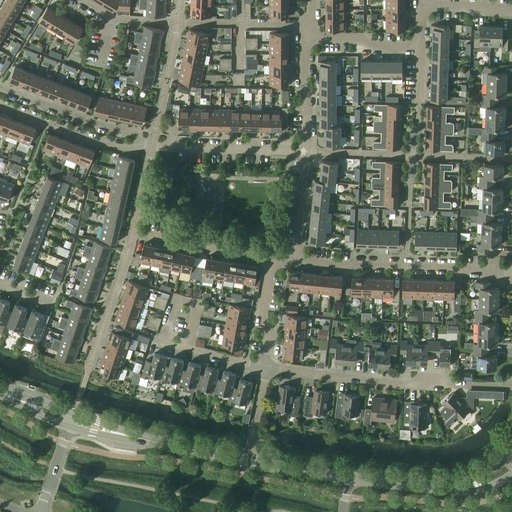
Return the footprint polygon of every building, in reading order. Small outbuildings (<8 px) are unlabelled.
[(17,14),(23,4),(16,0),(6,0),(3,5),(17,14)] [(105,0),(103,4),(113,10),(114,9),(117,11),(117,15),(117,14),(130,15),(130,0),(105,0)] [(345,9),(345,0),(326,0),(326,9),(345,9)] [(405,9),(405,0),(385,0),(386,9),(405,9)] [(165,17),(165,5),(139,3),(139,9),(147,9),(146,16),(165,17)] [(212,16),(213,6),(191,4),(191,15),(212,16)] [(0,14),(12,22),(17,14),(3,5),(0,10),(0,14)] [(289,16),(288,6),(269,6),(269,16),(289,16)] [(48,26),(56,12),(47,7),(39,21),(48,26)] [(345,19),(345,9),(326,9),(326,19),(345,19)] [(405,19),(405,9),(386,9),(386,19),(405,19)] [(56,31),(65,17),(56,12),(48,26),(56,31)] [(0,26),(7,31),(12,22),(0,14),(0,26)] [(66,37),(74,23),(65,17),(56,31),(66,37)] [(345,30),(345,19),(326,19),(326,30),(345,30)] [(405,30),(405,19),(386,19),(386,30),(405,30)] [(75,42),(83,28),(74,23),(66,37),(75,42)] [(433,37),(449,38),(450,26),(431,25),(431,33),(433,33),(433,37)] [(145,26),(143,33),(136,31),(135,36),(160,42),(163,30),(145,26)] [(491,46),(491,26),(480,26),(480,38),(474,37),(474,50),(479,50),(491,50),(491,46)] [(503,26),(491,26),(491,46),(502,46),(502,50),(508,51),(508,39),(502,38),(503,26)] [(189,30),(187,40),(208,44),(210,34),(189,30)] [(289,33),(283,33),(269,33),(269,44),(289,44),(289,33)] [(158,53),(160,42),(135,36),(134,42),(141,43),(140,49),(158,53)] [(449,48),(449,38),(433,37),(432,48),(449,48)] [(206,54),(208,44),(187,40),(185,50),(206,54)] [(289,54),(289,44),(269,44),(269,54),(289,54)] [(448,59),(449,48),(432,48),(432,58),(448,59)] [(156,64),(158,53),(140,49),(139,55),(131,53),(130,59),(156,64)] [(204,64),(206,54),(185,50),(183,60),(204,64)] [(256,54),(246,54),(246,59),(246,64),(258,64),(258,58),(256,58),(256,54)] [(289,64),(289,54),(269,54),(269,64),(289,64)] [(448,69),(448,59),(432,58),(432,69),(448,69)] [(154,75),(156,64),(130,59),(129,64),(137,66),(135,72),(154,75)] [(202,74),(204,64),(183,60),(181,70),(202,74)] [(336,73),(336,61),(318,61),(318,69),(320,69),(320,73),(336,73)] [(372,77),(372,61),(361,61),(361,77),(372,77)] [(382,77),(382,61),(372,61),(372,77),(382,77)] [(393,77),(393,61),(382,61),(382,77),(393,77)] [(402,61),(393,61),(393,77),(402,77),(402,61)] [(289,74),(289,64),(269,64),(269,74),(289,74)] [(18,85),(23,70),(15,66),(9,81),(18,85)] [(496,67),(484,66),(483,73),(482,73),(482,83),(487,84),(506,84),(507,73),(496,73),(496,67)] [(448,80),(448,69),(432,69),(431,80),(448,80)] [(28,89),(34,74),(23,70),(18,85),(28,89)] [(200,85),(202,74),(181,70),(179,81),(200,85)] [(151,87),(154,75),(135,72),(134,77),(127,76),(126,82),(151,87)] [(336,84),(336,73),(320,73),(320,84),(336,84)] [(38,92),(44,77),(34,74),(28,89),(38,92)] [(289,85),(289,74),(269,74),(269,85),(289,85)] [(48,96),(54,81),(44,77),(38,92),(48,96)] [(447,91),(448,80),(431,80),(431,91),(447,91)] [(57,100),(63,85),(54,81),(48,96),(57,100)] [(336,94),(336,84),(320,84),(320,94),(336,94)] [(506,95),(506,84),(487,84),(487,94),(483,94),(482,100),(495,101),(495,95),(506,95)] [(68,104),(73,89),(63,85),(57,100),(68,104)] [(78,108),(84,93),(73,89),(68,104),(78,108)] [(447,96),(447,91),(431,91),(431,100),(447,101),(447,103),(465,104),(466,97),(461,97),(447,96)] [(92,96),(84,93),(78,108),(86,111),(92,96)] [(336,105),(336,94),(320,94),(320,105),(336,105)] [(108,116),(111,99),(99,96),(95,113),(108,116)] [(119,118),(123,102),(111,99),(108,116),(119,118)] [(495,107),(495,101),(482,100),(482,107),(486,107),(486,118),(505,118),(506,107),(495,107)] [(131,121),(135,104),(123,102),(119,118),(131,121)] [(147,107),(135,104),(131,121),(143,124),(147,107)] [(189,128),(190,109),(179,109),(180,105),(174,104),(171,116),(179,117),(179,128),(189,128)] [(401,116),(401,105),(374,104),(374,109),(375,111),(382,111),(382,115),(401,116)] [(336,116),(336,105),(320,105),(320,116),(336,116)] [(454,112),(455,107),(427,106),(427,117),(446,118),(446,113),(453,113),(454,112)] [(282,111),(272,111),(271,130),(282,130),(282,120),(288,120),(289,107),(282,107),(282,111)] [(200,128),(200,109),(190,109),(189,128),(200,128)] [(210,128),(210,109),(200,109),(200,128),(210,128)] [(220,129),(221,110),(210,109),(210,128),(220,129)] [(230,129),(231,110),(221,110),(220,129),(230,129)] [(240,129),(241,110),(231,110),(230,129),(240,129)] [(251,129),(251,110),(241,110),(240,129),(251,129)] [(261,130),(261,111),(251,110),(251,129),(261,130)] [(271,130),(272,111),(261,111),(261,130),(271,130)] [(0,133),(7,136),(13,120),(1,115),(0,117),(0,133)] [(401,127),(401,116),(382,115),(382,120),(375,120),(374,121),(373,126),(401,127)] [(336,126),(336,125),(336,116),(320,116),(320,126),(325,126),(336,126)] [(446,122),(446,118),(427,117),(427,128),(454,129),(454,124),(453,122),(446,122)] [(505,129),(505,118),(486,118),(485,128),(482,128),(481,134),(494,135),(494,129),(505,129)] [(19,140),(25,124),(13,120),(7,136),(19,140)] [(30,145),(36,129),(25,124),(19,140),(30,145)] [(341,125),(336,125),(336,126),(325,126),(325,136),(341,136),(341,125)] [(400,138),(401,127),(373,126),(373,131),(375,132),(381,132),(381,137),(400,138)] [(454,133),(454,129),(427,128),(426,139),(445,139),(446,135),(452,135),(454,133)] [(55,154),(61,138),(49,134),(43,150),(55,154)] [(494,141),(494,135),(481,134),(481,141),(485,141),(485,152),(504,153),(505,141),(494,141)] [(341,146),(341,136),(325,136),(325,146),(341,146)] [(400,149),(400,138),(381,137),(381,142),(374,141),(373,143),(373,148),(400,149)] [(66,158),(72,143),(61,138),(55,154),(66,158)] [(445,144),(445,139),(426,139),(426,150),(453,151),(453,145),(452,144),(445,144)] [(78,163),(84,147),(72,143),(66,158),(78,163)] [(89,167),(95,151),(84,147),(78,163),(89,167)] [(118,156),(115,169),(132,173),(135,160),(118,156)] [(338,162),(322,160),(321,170),(337,172),(338,162)] [(400,162),(372,161),(372,166),(374,168),(380,168),(380,173),(399,173),(400,162)] [(452,169),(453,164),(425,163),(425,174),(444,175),(444,170),(451,170),(452,169)] [(503,177),(504,166),(484,165),(484,176),(480,176),(480,182),(492,183),(492,177),(503,177)] [(129,185),(132,173),(115,169),(113,181),(129,185)] [(336,183),(337,172),(321,170),(320,180),(331,181),(331,182),(336,183)] [(399,184),(399,173),(380,173),(380,177),(373,177),(372,178),(372,183),(399,184)] [(444,179),(444,175),(425,174),(425,185),(452,186),(452,181),(451,180),(444,179)] [(59,193),(64,182),(48,176),(43,187),(59,193)] [(14,184),(3,180),(0,188),(0,197),(8,200),(14,184)] [(330,194),(331,182),(331,181),(320,180),(315,180),(314,192),(330,194)] [(127,196),(129,185),(113,181),(110,192),(127,196)] [(502,200),(503,189),(492,188),(492,183),(480,182),(479,199),(483,199),(502,200)] [(398,195),(399,184),(372,183),(371,188),(373,189),(379,190),(379,194),(398,195)] [(452,191),(452,186),(425,185),(424,196),(444,196),(444,192),(450,192),(452,191)] [(54,206),(59,193),(43,187),(39,200),(54,206)] [(124,208),(127,196),(110,192),(108,204),(124,208)] [(329,204),(330,194),(314,192),(313,202),(329,204)] [(398,206),(398,195),(379,194),(379,199),(372,198),(371,200),(371,205),(398,206)] [(443,201),(444,196),(424,196),(424,207),(451,208),(451,203),(450,201),(443,201)] [(502,211),(502,200),(483,199),(482,210),(479,210),(478,216),(491,217),(491,211),(502,211)] [(50,217),(54,206),(39,200),(34,211),(50,217)] [(327,215),(329,204),(313,202),(312,213),(327,215)] [(122,219),(124,208),(108,204),(105,215),(122,219)] [(45,229),(50,217),(34,211),(30,223),(45,229)] [(326,225),(327,215),(312,213),(310,223),(326,225)] [(119,231),(122,219),(105,215),(103,227),(119,231)] [(491,222),(491,217),(478,216),(478,223),(482,223),(482,233),(501,234),(502,223),(491,222)] [(41,239),(45,229),(30,223),(26,233),(41,239)] [(325,235),(326,225),(310,223),(309,233),(325,235)] [(117,243),(119,231),(103,227),(100,239),(117,243)] [(367,246),(368,230),(357,229),(357,245),(367,246)] [(378,246),(378,230),(368,230),(367,246),(378,246)] [(390,247),(390,230),(378,230),(378,246),(390,247)] [(399,247),(399,231),(390,230),(390,247),(399,247)] [(426,248),(427,232),(415,231),(415,247),(426,248)] [(436,248),(436,232),(427,232),(426,248),(436,248)] [(447,248),(447,232),(436,232),(436,248),(447,248)] [(456,249),(457,233),(447,232),(447,248),(456,249)] [(37,251),(41,239),(26,233),(21,245),(37,251)] [(325,243),(325,235),(309,233),(309,242),(325,243)] [(501,245),(501,234),(482,233),(481,244),(477,244),(477,250),(490,251),(490,245),(501,245)] [(112,247),(95,241),(93,247),(86,244),(84,250),(109,258),(112,247)] [(150,265),(154,246),(144,244),(142,254),(136,253),(133,265),(139,266),(140,262),(150,265)] [(33,262),(37,251),(21,245),(17,256),(33,262)] [(69,256),(71,249),(60,246),(58,253),(69,256)] [(160,267),(164,248),(154,246),(150,265),(160,267)] [(170,269),(174,251),(164,248),(160,267),(170,269)] [(109,258),(84,250),(82,255),(89,257),(87,263),(105,269),(109,258)] [(180,271),(184,253),(174,251),(170,269),(180,271)] [(195,255),(184,253),(180,271),(190,274),(190,277),(196,279),(199,267),(192,265),(195,255)] [(29,273),(33,262),(17,256),(13,267),(29,273)] [(214,278),(217,259),(207,257),(205,268),(199,267),(196,279),(203,280),(202,282),(213,284),(214,278)] [(224,280),(227,261),(217,259),(214,278),(224,280)] [(234,282),(237,263),(227,261),(224,280),(234,282)] [(50,281),(60,285),(68,264),(61,262),(58,270),(55,269),(50,281)] [(101,280),(105,269),(87,263),(86,268),(78,266),(77,271),(101,280)] [(244,284),(247,265),(237,263),(234,282),(244,284)] [(254,285),(258,267),(247,265),(244,284),(254,285)] [(98,290),(101,280),(77,271),(75,277),(82,279),(80,284),(98,290)] [(300,291),(302,272),(291,271),(289,290),(300,291)] [(310,292),(312,273),(302,272),(300,291),(310,292)] [(320,293),(322,274),(312,273),(310,292),(320,293)] [(330,294),(332,275),(322,274),(320,293),(330,294)] [(341,295),(343,277),(332,275),(330,294),(341,295)] [(362,297),(363,278),(352,277),(352,288),(345,287),(345,300),(351,300),(352,296),(362,297)] [(372,297),(373,278),(363,278),(362,297),(362,301),(372,301),(372,297)] [(383,297),(383,278),(373,278),(372,297),(383,297)] [(399,302),(400,289),(393,289),(394,279),(383,278),(383,297),(393,298),(393,301),(399,302)] [(413,298),(414,279),(403,279),(402,298),(413,298)] [(423,299),(424,280),(414,279),(413,298),(423,299)] [(433,299),(434,280),(424,280),(423,299),(433,299)] [(444,299),(444,280),(434,280),(433,299),(444,299)] [(461,291),(455,291),(455,281),(444,280),(444,299),(454,300),(454,304),(460,304),(461,291)] [(145,298),(149,288),(128,281),(125,291),(145,298)] [(489,282),(476,282),(476,288),(480,288),(479,299),(499,300),(499,288),(488,288),(489,282)] [(94,302),(98,290),(80,284),(78,290),(71,288),(69,293),(94,302)] [(142,307),(145,298),(125,291),(122,300),(142,307)] [(168,299),(168,300),(168,299),(157,295),(155,301),(166,305),(166,304),(168,299)] [(253,305),(254,300),(254,299),(242,297),(241,303),(253,305)] [(8,325),(11,315),(6,313),(10,302),(0,298),(0,321),(2,322),(0,326),(0,330),(5,332),(8,325)] [(498,311),(499,300),(479,299),(479,309),(475,309),(475,316),(487,316),(488,310),(498,311)] [(67,300),(65,305),(72,308),(71,313),(88,319),(92,308),(67,300)] [(142,307),(122,300),(119,310),(139,317),(142,307)] [(166,305),(155,301),(153,306),(164,310),(165,310),(164,310),(166,305)] [(23,335),(28,321),(23,319),(27,309),(15,304),(11,315),(8,325),(18,329),(17,333),(23,335)] [(249,318),(250,308),(229,304),(228,315),(249,318)] [(136,327),(139,317),(119,310),(115,320),(136,327)] [(40,342),(45,328),(40,326),(44,315),(32,311),(28,321),(23,335),(40,342)] [(85,330),(88,319),(71,313),(69,319),(62,316),(60,322),(85,330)] [(161,319),(162,318),(150,315),(148,320),(160,324),(161,319)] [(247,328),(249,318),(228,315),(226,325),(247,328)] [(307,327),(308,317),(293,315),(287,315),(286,325),(307,327)] [(487,322),(487,316),(475,316),(475,322),(478,322),(478,333),(498,334),(498,322),(487,322)] [(159,324),(160,325),(160,324),(148,320),(147,326),(158,330),(158,329),(159,324)] [(81,341),(85,330),(60,322),(58,327),(65,329),(63,335),(81,341)] [(212,327),(204,325),(200,324),(200,325),(200,330),(199,330),(211,332),(212,327)] [(245,339),(247,328),(226,325),(224,335),(245,339)] [(306,338),(307,327),(286,325),(284,335),(306,338)] [(210,338),(211,332),(199,330),(199,331),(198,336),(210,338)] [(112,331),(108,341),(129,348),(132,338),(112,331)] [(497,345),(498,334),(478,333),(478,343),(474,343),(474,350),(486,350),(486,344),(497,345)] [(150,339),(150,338),(139,334),(137,340),(148,344),(149,343),(148,343),(150,339)] [(77,351),(81,341),(63,335),(61,340),(54,338),(53,343),(77,351)] [(243,349),(245,339),(224,335),(222,345),(243,349)] [(305,348),(306,338),(284,335),(283,346),(305,348)] [(345,363),(347,344),(337,343),(337,339),(331,339),(330,351),(336,352),(335,361),(340,362),(345,363)] [(363,355),(364,342),(358,342),(357,345),(355,345),(356,340),(349,339),(349,344),(347,344),(345,363),(356,364),(357,354),(363,355)] [(125,358),(129,348),(108,341),(105,351),(125,358)] [(417,364),(417,345),(407,345),(407,341),(401,341),(400,353),(406,353),(406,363),(417,364)] [(378,366),(380,348),(370,347),(371,343),(364,342),(363,355),(369,355),(368,365),(373,366),(378,366)] [(434,354),(434,342),(428,342),(428,345),(417,345),(417,364),(428,364),(428,354),(434,354)] [(440,342),(434,342),(434,354),(440,354),(439,364),(450,365),(451,346),(440,346),(440,342)] [(74,363),(77,351),(53,343),(51,348),(58,351),(56,357),(74,363)] [(391,349),(380,348),(378,366),(389,367),(390,358),(396,358),(397,346),(391,345),(391,349)] [(304,358),(305,348),(283,346),(282,356),(304,358)] [(486,356),(486,350),(474,350),(473,356),(472,356),(471,367),(477,367),(497,368),(497,356),(486,356)] [(122,367),(125,358),(105,351),(102,361),(122,367)] [(163,367),(165,362),(166,356),(154,353),(152,361),(146,360),(142,377),(148,378),(149,375),(160,377),(163,367)] [(181,372),(182,366),(184,361),(172,358),(170,363),(169,369),(163,367),(160,377),(159,381),(166,383),(167,379),(178,382),(180,372),(181,372)] [(119,378),(122,367),(102,361),(98,371),(119,378)] [(139,373),(142,364),(140,363),(136,362),(133,371),(139,373)] [(198,376),(200,371),(201,365),(189,362),(188,368),(186,373),(181,372),(180,372),(178,382),(177,386),(183,387),(184,383),(195,386),(198,376)] [(216,380),(217,375),(218,369),(206,366),(204,377),(198,376),(195,386),(194,390),(201,392),(202,388),(212,390),(213,391),(215,380),(216,380)] [(232,389),(234,380),(236,374),(224,371),(222,377),(221,382),(216,380),(215,380),(213,391),(212,390),(211,394),(218,396),(219,392),(230,395),(232,389)] [(466,372),(458,372),(458,380),(466,380),(466,372)] [(247,403),(251,388),(252,382),(240,379),(237,390),(232,389),(230,395),(228,403),(234,404),(235,401),(247,403)] [(295,388),(280,386),(277,409),(291,411),(292,416),(298,416),(300,401),(293,400),(295,388)] [(326,414),(329,392),(315,390),(314,398),(306,397),(304,415),(312,416),(313,412),(321,413),(326,414)] [(453,393),(442,403),(446,406),(441,410),(446,416),(444,417),(446,419),(445,420),(450,425),(457,419),(458,420),(469,410),(470,411),(473,408),(474,397),(467,397),(462,401),(453,393)] [(343,404),(337,403),(335,417),(342,418),(343,413),(357,415),(360,396),(345,394),(343,404)] [(396,409),(397,401),(395,400),(389,399),(389,400),(373,398),(372,409),(365,408),(363,424),(370,425),(371,419),(394,422),(395,409),(396,409)] [(414,404),(414,402),(405,401),(404,422),(410,423),(410,427),(426,427),(427,419),(428,419),(428,412),(427,412),(427,404),(414,404)] [(401,438),(412,439),(412,429),(402,429),(401,438)]
